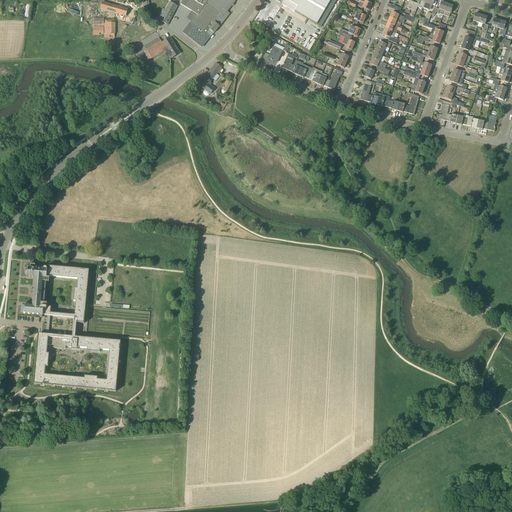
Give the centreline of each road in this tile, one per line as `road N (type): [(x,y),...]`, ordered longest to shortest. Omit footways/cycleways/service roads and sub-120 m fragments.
road 1 (secondary): [(0,258),(38,186),(206,59)]
road 2 (track): [(404,260),(383,202),(358,187),(332,146),(340,105)]
road 3 (residential): [(422,127),(467,0)]
road 4 (residential): [(340,105),(219,47)]
road 5 (track): [(511,314),(416,274),(404,260)]
